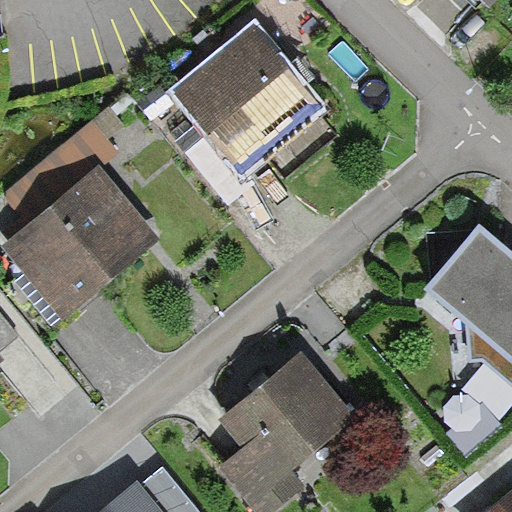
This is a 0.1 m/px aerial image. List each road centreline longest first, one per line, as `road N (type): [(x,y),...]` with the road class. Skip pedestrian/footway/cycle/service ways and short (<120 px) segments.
road 1 (residential): [(474,130),(10,511)]
road 2 (residential): [(343,0),(474,130)]
